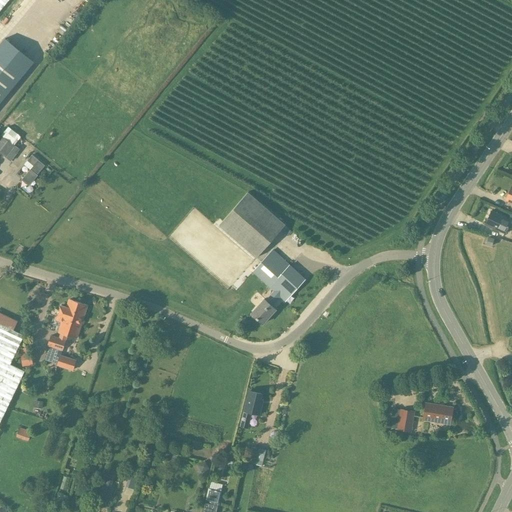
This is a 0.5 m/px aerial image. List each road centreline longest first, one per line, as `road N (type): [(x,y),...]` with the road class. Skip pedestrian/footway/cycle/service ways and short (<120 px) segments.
road 1 (unclassified): [(433,257),(384,256),(357,267),(294,335),(263,349),(0,260)]
road 2 (secondary): [(507,424),(441,306),(433,257)]
road 3 (secondary): [(433,257),(443,223),(511,120)]
